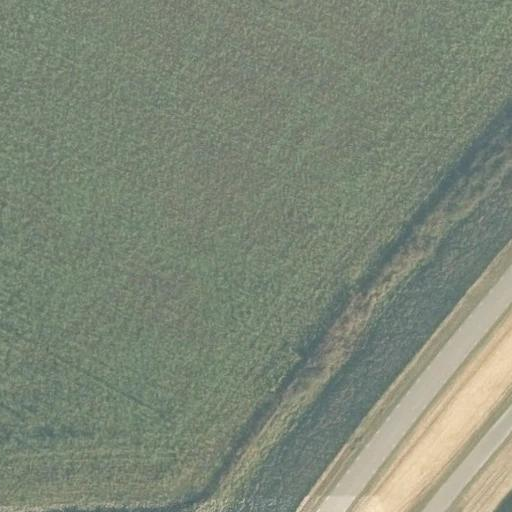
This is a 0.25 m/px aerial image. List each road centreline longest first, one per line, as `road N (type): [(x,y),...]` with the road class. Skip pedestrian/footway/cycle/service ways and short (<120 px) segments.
road 1 (tertiary): [(331,511),(511,282)]
road 2 (unclassified): [(432,511),(511,416)]
